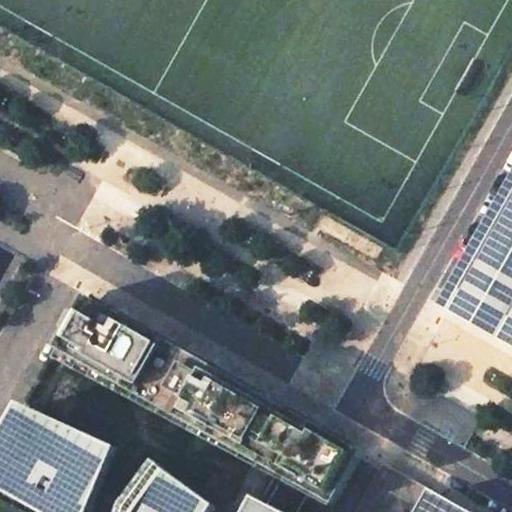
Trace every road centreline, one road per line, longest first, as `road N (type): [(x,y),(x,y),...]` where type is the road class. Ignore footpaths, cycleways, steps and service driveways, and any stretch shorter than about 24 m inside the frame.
road 1 (residential): [(0,390),(80,251),(342,400),(366,401)]
road 2 (unclassified): [(366,401),(365,382),(511,123)]
road 3 (residential): [(366,401),(395,427),(511,493)]
